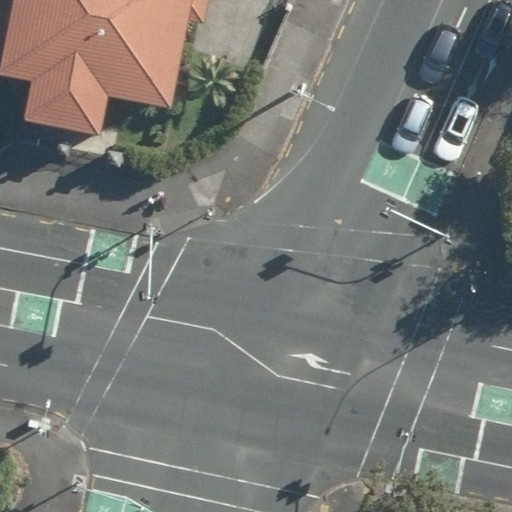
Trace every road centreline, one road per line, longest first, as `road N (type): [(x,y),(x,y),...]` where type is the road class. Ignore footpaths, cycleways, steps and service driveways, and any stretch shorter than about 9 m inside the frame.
road 1 (secondary): [(450,0),(288,366)]
road 2 (secondary): [(288,366),(0,309)]
road 3 (secondary): [(511,412),(288,366)]
road 4 (secondary): [(228,511),(288,366)]
